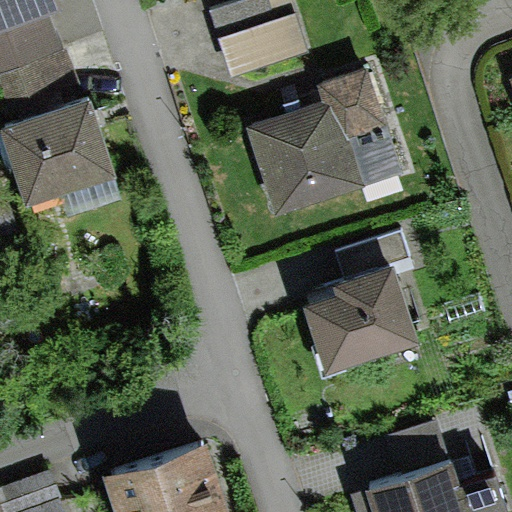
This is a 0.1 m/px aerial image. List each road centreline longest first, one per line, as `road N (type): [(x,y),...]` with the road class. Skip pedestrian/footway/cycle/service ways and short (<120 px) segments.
road 1 (residential): [(237,375),(118,0)]
road 2 (residential): [(511,271),(449,61),(459,35),(511,8)]
road 3 (residential): [(0,459),(237,375)]
road 4 (residential): [(281,511),(237,375)]
